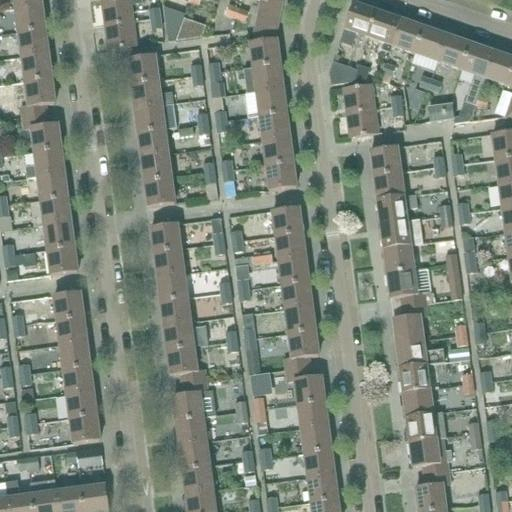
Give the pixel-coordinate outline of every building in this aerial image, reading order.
[(13,0),(16,13),(42,9),(41,0),(13,0)] [(105,28),(133,25),(129,0),(128,0),(102,4),(105,28)] [(198,9),(201,0),(190,0),(188,5),(198,9)] [(249,0),(261,4),(252,47),(274,44),(274,43),(278,25),(283,0),(249,0)] [(369,41),(378,15),(353,7),(340,45),(352,49),(356,37),(369,41)] [(19,37),(45,33),(42,9),(16,13),(19,37)] [(235,22),(238,12),(228,9),(225,18),(235,22)] [(151,23),(161,22),(159,11),(149,12),(151,23)] [(238,12),(235,22),(245,25),(248,16),(238,12)] [(392,49),(401,23),(378,15),(369,41),(392,49)] [(161,22),(151,23),(152,32),(162,31),(161,22)] [(415,57),(424,32),(401,23),(392,49),(415,57)] [(109,53),(136,49),(133,25),(105,28),(109,53)] [(0,29),(0,41),(18,41),(18,29),(0,29)] [(439,65),(448,40),(424,32),(415,57),(439,65)] [(22,61),(49,58),(45,33),(19,37),(22,61)] [(462,73),(471,48),(448,40),(439,65),(462,73)] [(253,72),(280,69),(277,43),(274,43),(274,44),(252,47),(250,47),(253,72)] [(476,109),(479,99),(485,81),(494,56),(471,48),(462,73),(475,78),(465,106),(476,109)] [(209,78),(219,77),(218,66),(216,67),(214,52),(206,53),(209,78)] [(511,61),(494,56),(485,81),(511,90),(511,105),(507,120),(511,119),(511,61)] [(25,86),(52,83),(49,58),(22,61),(25,86)] [(132,88),(158,85),(155,59),(129,62),(132,88)] [(353,85),(358,73),(333,65),(330,75),(331,88),(353,85)] [(353,85),(366,83),(370,71),(360,67),(358,73),(353,85)] [(386,67),(382,77),(392,80),(396,70),(386,67)] [(192,80),(201,78),(200,69),(191,70),(192,80)] [(256,96),(283,93),(280,69),(253,72),(256,96)] [(219,77),(209,78),(211,88),(220,87),(219,77)] [(201,78),(192,80),(193,91),(203,89),(201,78)] [(429,93),(433,83),(423,80),(419,89),(429,93)] [(45,108),(55,107),(52,83),(25,86),(28,109),(29,110),(45,108)] [(433,83),(429,93),(439,96),(442,86),(433,83)] [(160,97),(158,85),(132,88),(135,113),(161,109),(174,107),(172,96),(160,97)] [(347,116),(375,113),(371,88),(344,91),(347,116)] [(259,121),(287,117),(283,93),(256,96),(259,121)] [(393,110),(403,109),(401,99),(391,100),(393,110)] [(479,99),(476,109),(485,112),(489,103),(479,99)] [(23,121),(46,118),(45,108),(29,110),(28,109),(22,110),(23,121)] [(138,137),(164,133),(161,109),(135,113),(138,137)] [(394,121),(404,120),(403,109),(393,110),(394,121)] [(431,126),(453,123),(452,109),(429,111),(431,126)] [(380,114),(375,115),(375,113),(347,116),(350,141),(378,137),(376,120),(381,120),(380,114)] [(216,126),(225,125),(224,115),(214,116),(216,126)] [(263,145),(290,141),(287,117),(259,121),(263,145)] [(31,131),(48,128),(46,118),(23,121),(25,133),(31,132),(31,131)] [(198,128),(208,127),(207,118),(197,119),(198,128)] [(225,125),(216,126),(217,137),(227,136),(225,125)] [(35,156),(61,153),(58,127),(48,128),(31,131),(31,132),(35,156)] [(208,127),(198,128),(200,139),(209,138),(208,127)] [(142,161),(168,158),(164,133),(138,137),(142,161)] [(496,163),(511,161),(511,135),(493,138),(496,163)] [(266,169),(293,165),(290,141),(263,145),(266,169)] [(374,179),(401,176),(398,150),(371,154),(374,179)] [(38,181),(65,178),(61,153),(35,156),(38,181)] [(452,169),(462,168),(461,157),(451,159),(452,169)] [(145,186),(171,182),(168,158),(142,161),(145,186)] [(434,171),(444,170),(443,160),(433,161),(434,171)] [(499,188),(511,186),(511,161),(496,163),(499,188)] [(232,174),(232,173),(231,164),(221,165),(222,176),(232,174)] [(269,194),(296,191),(293,165),(266,169),(269,194)] [(205,178),(214,177),(213,166),(204,167),(205,178)] [(464,178),(462,168),(452,169),(454,179),(464,178)] [(436,182),(446,180),(444,170),(434,171),(436,182)] [(225,200),(235,199),(232,174),(222,176),(225,200)] [(377,204),(404,200),(401,176),(374,179),(377,204)] [(208,203),(218,202),(214,177),(205,178),(208,203)] [(41,205),(68,202),(65,178),(38,181),(41,205)] [(148,211),(174,207),(171,182),(145,186),(148,211)] [(496,182),(469,182),(470,194),(496,193),(496,182)] [(502,213),(511,211),(511,186),(499,188),(502,213)] [(381,228),(407,225),(406,213),(418,211),(416,198),(404,200),(377,204),(381,228)] [(44,230),(71,227),(68,202),(41,205),(44,230)] [(459,218),(469,217),(468,207),(458,208),(459,218)] [(441,220),(451,219),(450,209),(440,211),(441,220)] [(276,240),(302,237),(299,211),(272,215),(276,240)] [(506,237),(511,236),(511,211),(502,213),(506,237)] [(469,217),(459,218),(460,229),(470,227),(469,217)] [(232,246),(242,245),(239,219),(229,220),(232,246)] [(451,219),(441,220),(442,231),(452,230),(451,219)] [(0,234),(0,235),(13,233),(11,220),(8,220),(0,221),(0,234)] [(411,249),(423,247),(419,223),(407,225),(381,228),(384,252),(411,249)] [(48,255),(74,251),(71,227),(44,230),(48,255)] [(154,256),(181,253),(178,227),(151,231),(154,256)] [(215,248),(224,247),(223,237),(214,238),(215,248)] [(279,265),(306,261),(302,237),(276,240),(279,265)] [(234,256),(243,255),(242,245),(232,246),(234,256)] [(216,258),(226,257),(224,247),(215,248),(216,258)] [(4,261),(13,260),(12,249),(2,250),(4,261)] [(387,277),(414,273),(411,249),(384,252),(387,277)] [(51,279),(78,275),(74,251),(48,255),(51,279)] [(158,281),(184,277),(181,253),(154,256),(158,281)] [(465,267),(475,266),(474,256),(464,257),(465,267)] [(236,270),(273,265),(272,257),(235,262),(236,270)] [(448,269),(457,268),(456,258),(446,259),(448,269)] [(13,260),(4,261),(5,271),(14,269),(13,260)] [(282,289),(309,285),(306,261),(279,265),(282,289)] [(475,266),(465,267),(467,277),(477,276),(475,266)] [(452,304),(462,303),(457,268),(448,269),(452,304)] [(424,297),(431,296),(428,272),(414,273),(387,277),(391,302),(401,301),(424,297)] [(161,305),(187,301),(184,277),(158,281),(161,305)] [(263,281),(263,293),(280,294),(280,281),(263,281)] [(239,296),(249,294),(247,283),(237,284),(239,296)] [(222,298),(231,297),(230,285),(220,287),(222,298)] [(285,314),(312,310),(309,285),(282,289),(285,314)] [(249,294),(239,296),(240,305),(250,304),(249,294)] [(57,325),(84,321),(80,296),(54,299),(57,325)] [(231,297),(222,298),(223,307),(232,306),(231,297)] [(402,311),(426,308),(424,297),(401,301),(402,311)] [(164,330),(191,326),(187,301),(161,305),(164,330)] [(13,331),(22,329),(19,304),(9,305),(13,331)] [(420,321),(427,320),(426,308),(402,311),(404,321),(420,319),(420,321)] [(289,338),(315,334),(312,310),(285,314),(289,338)] [(424,344),(420,321),(420,319),(404,321),(393,322),(397,348),(424,344)] [(87,345),(84,322),(84,321),(57,325),(60,349),(87,345)] [(167,353),(194,350),(191,326),(164,330),(167,353)] [(475,338),(485,337),(483,326),(474,328),(475,338)] [(14,341),(24,339),(22,329),(13,331),(14,341)] [(457,340),(467,339),(466,329),(456,330),(457,340)] [(0,357),(8,356),(5,332),(0,332),(0,357)] [(245,343),(255,342),(254,332),(244,333),(245,343)] [(228,346),(237,344),(236,334),(227,336),(228,346)] [(292,363),(308,360),(319,359),(315,334),(289,338),(292,361),(292,363)] [(485,337),(475,338),(476,348),(486,347),(485,337)] [(458,351),(468,349),(467,339),(457,340),(458,351)] [(255,342),(245,343),(247,354),(256,353),(255,342)] [(237,344),(228,346),(229,356),(239,355),(237,344)] [(400,372),(427,369),(424,344),(397,348),(400,372)] [(90,370),(87,346),(87,345),(60,349),(63,373),(90,370)] [(203,365),(196,366),(194,350),(167,353),(171,379),(181,378),(197,376),(197,374),(204,374),(203,365)] [(11,380),(10,370),(8,356),(0,357),(0,369),(2,382),(11,380)] [(295,383),(311,381),(308,360),(292,363),(292,361),(285,362),(288,385),(295,384),(295,383)] [(258,364),(248,365),(250,379),(260,377),(259,364),(258,364)] [(19,379),(29,378),(27,368),(18,369),(19,379)] [(403,397),(430,393),(427,369),(400,372),(403,397)] [(93,394),(90,371),(90,370),(63,373),(67,398),(93,394)] [(181,378),(182,387),(206,384),(204,374),(197,374),(197,376),(181,378)] [(482,387),(491,386),(490,375),(480,377),(482,387)] [(266,377),(250,379),(253,400),(269,398),(266,377)] [(29,378),(19,379),(20,389),(30,388),(29,378)] [(463,389),(473,388),(472,378),(462,379),(463,389)] [(5,406),(15,405),(11,380),(2,382),(5,406)] [(298,408),(325,404),(321,380),(311,381),(295,383),(295,384),(298,408)] [(207,396),(206,384),(182,387),(184,398),(200,396),(200,397),(207,396)] [(491,386),(482,387),(483,397),(493,396),(491,386)] [(465,399),(475,398),(473,388),(463,389),(465,399)] [(406,421),(433,418),(430,393),(403,397),(406,421)] [(97,419),(93,395),(93,394),(67,398),(70,422),(97,419)] [(203,421),(200,397),(200,396),(184,398),(173,399),(177,424),(203,421)] [(254,413),(264,412),(263,403),(253,404),(254,413)] [(301,433),(328,429),(325,404),(298,408),(301,433)] [(237,416),(247,414),(245,405),(236,406),(237,416)] [(264,412),(254,413),(256,424),(266,423),(264,412)] [(247,414),(237,416),(239,427),(248,425),(247,414)] [(410,446),(437,442),(444,441),(446,441),(443,416),(433,418),(406,421),(410,446)] [(26,429),(35,428),(34,417),(24,418),(26,429)] [(8,431),(18,430),(16,419),(7,420),(8,431)] [(100,444),(97,420),(97,419),(70,422),(74,447),(100,444)] [(180,449),(206,445),(203,421),(177,424),(180,449)] [(488,436),(498,435),(496,424),(487,425),(488,436)] [(470,438),(480,436),(479,427),(469,428),(470,438)] [(35,428),(26,429),(27,439),(37,437),(35,428)] [(305,457),(331,454),(328,429),(301,433),(305,457)] [(18,430),(8,431),(9,441),(19,440),(18,430)] [(498,435),(488,436),(489,446),(499,445),(498,435)] [(480,436),(470,438),(472,452),(482,451),(480,436)] [(444,441),(437,442),(410,446),(413,471),(423,469),(439,467),(439,466),(446,465),(452,464),(451,454),(445,454),(444,441)] [(183,473),(210,470),(206,445),(180,449),(183,473)] [(261,464),(271,463),(269,451),(260,453),(261,464)] [(77,465),(99,462),(98,452),(76,455),(77,465)] [(244,466),(253,465),(252,454),(242,455),(244,466)] [(308,482),(334,479),(331,454),(305,457),(308,482)] [(67,466),(77,465),(76,455),(66,456),(67,466)] [(27,462),(28,471),(39,470),(38,460),(27,462)] [(18,473),(28,471),(27,462),(17,463),(18,473)] [(271,463),(261,464),(262,474),(272,472),(271,463)] [(253,465),(244,466),(245,476),(254,475),(253,465)] [(425,480),(448,476),(446,465),(439,466),(439,467),(423,469),(425,480)] [(186,498),(213,494),(210,470),(183,473),(186,498)] [(443,489),(449,488),(448,476),(425,480),(426,490),(443,487),(443,489)] [(311,506),(338,502),(334,479),(308,482),(311,506)] [(445,511),(443,489),(443,487),(426,490),(416,491),(418,511),(445,511)] [(83,511),(109,511),(106,489),(81,492),(83,511)] [(58,511),(83,511),(81,492),(56,495),(58,511)] [(188,511),(215,511),(213,494),(186,498),(188,511)] [(33,511),(58,511),(56,495),(32,499),(33,511)] [(497,507),(507,505),(506,495),(496,496),(497,507)] [(480,510),(489,508),(488,497),(478,499),(480,510)] [(9,511),(33,511),(32,499),(8,502),(9,511)] [(267,511),(272,511),(277,511),(276,501),(266,502),(267,511)] [(0,511),(9,511),(8,502),(0,503),(0,511)] [(311,511),(338,511),(338,502),(311,506),(311,511)] [(249,511),(259,511),(258,503),(249,504),(249,511)]
